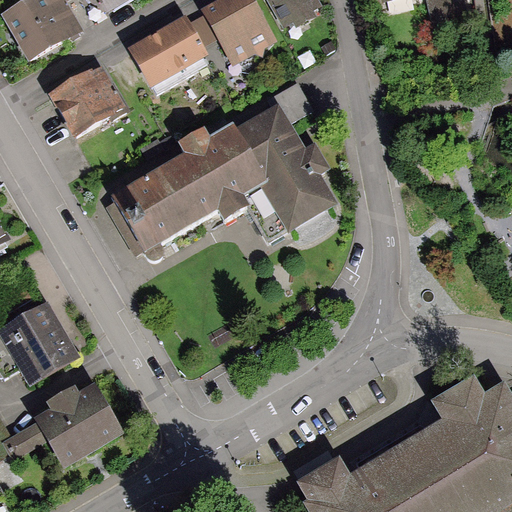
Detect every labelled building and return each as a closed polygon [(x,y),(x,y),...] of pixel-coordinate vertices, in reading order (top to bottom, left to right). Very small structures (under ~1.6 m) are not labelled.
[(56,0),(23,0),(0,14),(0,25),(21,61),(74,29),(56,0)] [(94,0),(107,20),(138,0),(94,0)] [(252,0),(223,0),(202,12),(235,69),(278,44),(252,0)] [(316,0),(266,0),(284,32),(322,10),(316,0)] [(374,0),(375,2),(383,0),(428,0),(437,44),(480,35),(475,6),(465,8),(462,0),(374,0)] [(184,22),(129,53),(152,92),(206,61),(184,22)] [(104,72),(51,102),(75,144),(128,113),(104,72)] [(273,107),(105,204),(138,262),(242,202),(267,245),(331,208),(273,107)] [(40,308),(0,330),(0,340),(26,389),(71,364),(40,308)] [(511,400),(507,392),(485,404),(474,384),(441,403),(453,423),(347,483),(340,470),(308,488),(321,511),(509,511),(511,511),(511,400)] [(45,412),(30,420),(59,469),(113,437),(84,389),(67,398),(63,391),(41,404),(45,412)]
